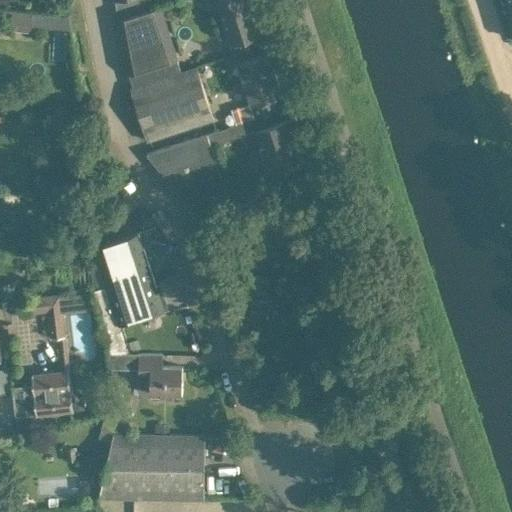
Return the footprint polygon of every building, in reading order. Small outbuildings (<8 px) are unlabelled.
[(116,0),(119,18),(145,9),(154,6),(152,0),(116,0)] [(217,0),(232,43),(230,43),(233,52),(250,47),(247,37),(262,33),(251,0),(217,0)] [(119,18),(118,18),(128,74),(129,73),(134,86),(182,70),(177,58),(160,5),(154,6),(145,9),(119,18)] [(33,13),(33,26),(72,30),(71,22),(70,17),(33,13)] [(268,52),(237,61),(255,117),(277,110),(273,97),(282,94),(268,52)] [(134,86),(130,87),(147,139),(214,118),(197,65),(182,70),(134,86)] [(255,117),(225,127),(229,138),(252,131),(262,162),(261,165),(263,170),(265,171),(266,174),(269,173),(271,175),(278,173),(278,170),(304,162),(290,118),(271,125),(259,128),(255,117)] [(146,152),(187,202),(226,189),(207,132),(146,152)] [(337,230),(295,242),(301,261),(318,256),(319,260),(297,267),(300,278),(344,264),(339,247),(342,246),(337,230)] [(139,232),(93,247),(118,324),(164,309),(139,232)] [(268,274),(242,280),(249,308),(275,302),(268,274)] [(333,280),(306,289),(321,335),(322,334),(326,344),(351,335),(347,326),(333,280)] [(48,310),(48,316),(62,313),(60,293),(30,296),(32,311),(48,310)] [(64,336),(62,313),(48,316),(51,337),(64,336)] [(163,353),(143,353),(109,353),(109,367),(138,367),(138,379),(150,379),(150,393),(182,393),(183,365),(162,365),(163,353)] [(10,366),(0,366),(0,390),(12,390),(10,366)] [(24,384),(24,385),(12,386),(14,405),(15,415),(72,409),(70,389),(68,369),(32,373),(33,383),(24,384)] [(112,439),(100,496),(184,497),(204,497),(205,433),(185,433),(168,433),(154,433),(127,432),(131,415),(118,412),(114,432),(112,439)] [(154,423),(154,433),(168,433),(168,424),(154,423)] [(0,431),(0,443),(11,443),(9,430),(0,431)] [(221,511),(247,511),(247,497),(221,496),(221,511)]
